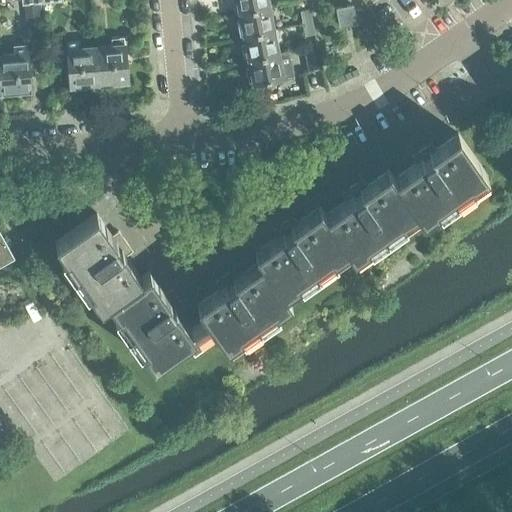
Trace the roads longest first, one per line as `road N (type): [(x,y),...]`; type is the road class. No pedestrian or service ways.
road 1 (residential): [(180,132),(349,106),(441,56),(511,4)]
road 2 (secondary): [(511,363),(248,511)]
road 3 (residential): [(0,152),(180,132)]
road 4 (secondary): [(362,511),(511,428)]
road 5 (residential): [(180,132),(169,0)]
